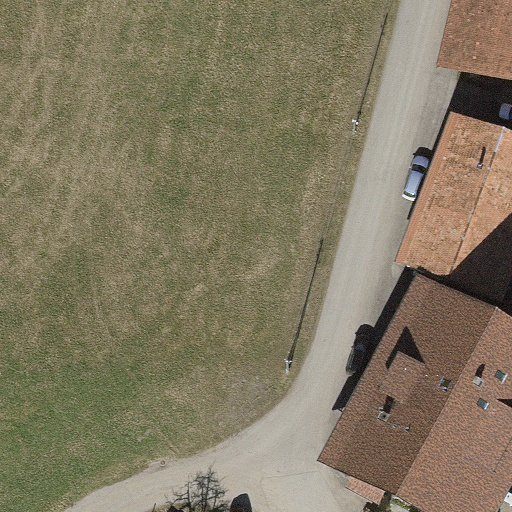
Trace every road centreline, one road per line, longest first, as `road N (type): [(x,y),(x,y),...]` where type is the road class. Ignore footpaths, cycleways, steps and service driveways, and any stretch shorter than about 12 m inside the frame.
road 1 (unclassified): [(304,511),(296,477),(416,0)]
road 2 (track): [(296,477),(186,476),(77,511)]
road 3 (track): [(511,111),(395,81)]
